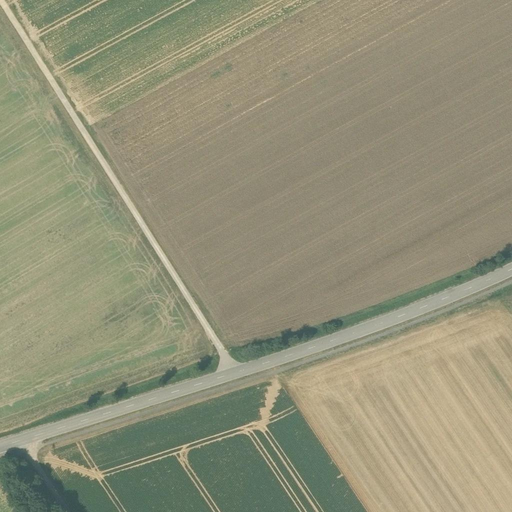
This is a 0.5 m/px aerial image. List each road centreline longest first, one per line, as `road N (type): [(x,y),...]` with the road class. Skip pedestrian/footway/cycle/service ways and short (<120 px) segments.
road 1 (unclassified): [(511,269),(435,303),(0,449)]
road 2 (track): [(233,374),(0,0)]
